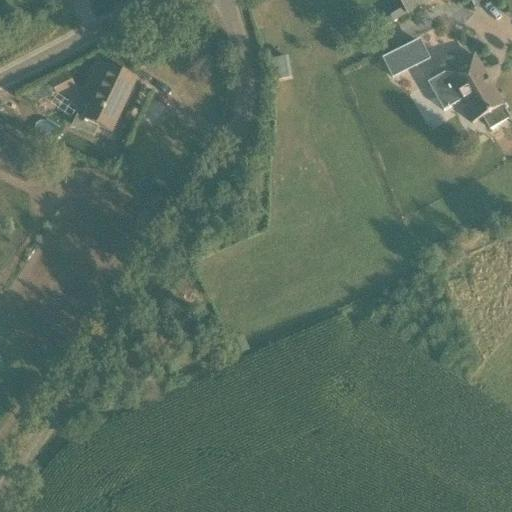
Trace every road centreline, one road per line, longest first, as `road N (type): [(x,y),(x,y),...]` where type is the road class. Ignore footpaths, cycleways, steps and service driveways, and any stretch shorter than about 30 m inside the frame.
road 1 (unclassified): [(9,511),(230,148),(244,109),(245,71),(226,0)]
road 2 (unclassified): [(0,80),(163,0)]
